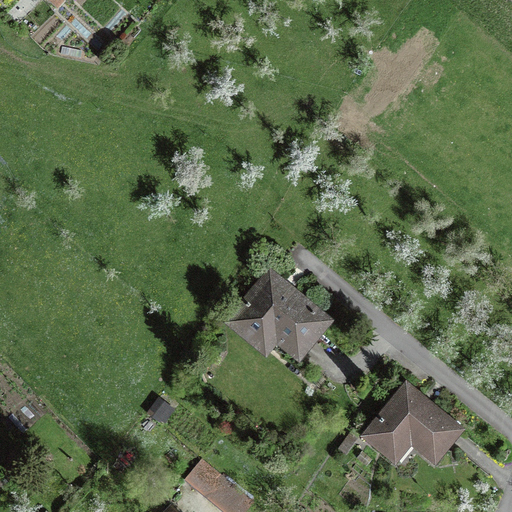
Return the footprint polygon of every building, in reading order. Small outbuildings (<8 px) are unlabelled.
[(2,0),(0,3),(0,10),(13,22),(33,0),(44,0),(49,4),(52,0),(2,0)] [(118,45),(107,39),(99,56),(110,61),(118,45)] [(349,317),(282,263),(235,322),(279,358),(290,345),(312,362),(349,317)] [(479,427),(419,379),(373,435),(409,463),(424,444),(449,464),(479,427)] [(236,511),(252,492),(203,455),(185,479),(228,511),(236,511)] [(180,511),(170,501),(159,511),(180,511)]
